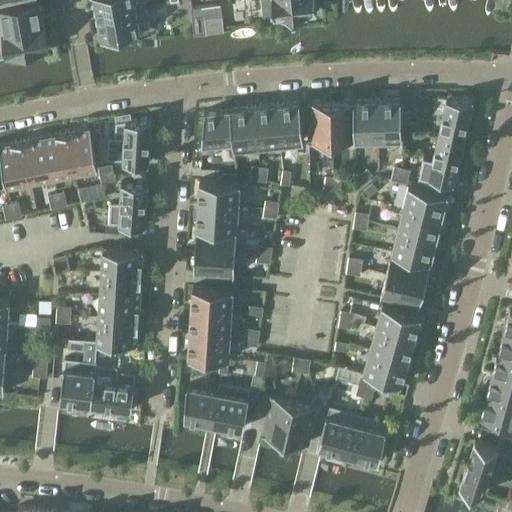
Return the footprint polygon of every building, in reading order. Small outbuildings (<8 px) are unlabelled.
[(39,0),(0,7),(0,30),(44,22),(39,0)] [(144,0),(94,0),(97,14),(146,6),(144,0)] [(316,0),(262,0),(264,15),(274,14),(274,15),(282,14),(282,16),(308,13),(308,11),(317,10),(316,0)] [(216,4),(204,6),(205,13),(216,12),(216,4)] [(101,37),(114,34),(114,36),(129,34),(128,32),(141,29),(150,27),(146,6),(97,14),(101,37)] [(204,6),(192,7),(193,15),(205,13),(204,6)] [(0,56),(25,52),(24,49),(48,44),(44,22),(0,30),(0,56)] [(474,96),(447,96),(438,135),(464,140),(474,96)] [(401,97),(378,98),(379,138),(402,137),(401,97)] [(355,98),(332,99),(333,139),(356,138),(355,98)] [(379,138),(378,98),(355,98),(356,138),(379,138)] [(309,140),(333,139),(332,99),(308,99),(309,140)] [(276,102),(281,142),(304,139),(300,100),(276,102)] [(276,102),(254,104),(258,144),(281,142),(276,102)] [(254,104),(231,107),(235,147),(258,144),(254,104)] [(203,142),(234,139),(231,107),(205,109),(203,142)] [(115,137),(125,138),(123,160),(149,161),(152,115),(116,121),(115,137)] [(402,121),(402,130),(416,129),(416,121),(402,121)] [(75,169),(98,164),(91,125),(67,130),(75,169)] [(67,130),(45,134),(53,173),(75,169),(67,130)] [(30,178),(53,173),(45,134),(23,139),(30,178)] [(454,181),(464,140),(438,135),(433,155),(424,153),(419,173),(454,181)] [(23,139),(0,143),(0,146),(7,182),(30,178),(23,139)] [(99,165),(100,173),(114,171),(112,163),(99,165)] [(250,178),(259,179),(261,165),(252,164),(250,178)] [(402,166),(394,164),(391,178),(399,180),(402,166)] [(269,166),(261,165),(259,179),(267,180),(269,166)] [(410,168),(402,166),(399,180),(407,182),(410,168)] [(362,182),(373,173),(367,167),(357,176),(362,182)] [(283,168),(281,182),(289,183),(291,170),(283,168)] [(114,171),(100,173),(102,181),(115,179),(114,171)] [(223,171),(223,180),(236,181),(237,172),(223,171)] [(324,188),(332,189),(334,175),(326,174),(324,188)] [(342,177),(334,175),(332,189),(340,190),(342,177)] [(200,179),(199,202),(239,205),(240,181),(200,179)] [(145,223),(148,181),(122,180),(121,201),(111,201),(110,221),(145,223)] [(373,181),(362,190),(367,197),(378,187),(373,181)] [(409,183),(403,206),(442,215),(448,192),(409,183)] [(90,199),(87,185),(79,187),(82,200),(90,199)] [(64,190),(56,192),(59,205),(67,204),(64,190)] [(56,192),(48,194),(51,207),(59,205),(56,192)] [(280,201),(266,198),(265,206),(265,207),(279,208),(280,201)] [(14,216),(22,214),(19,200),(11,202),(14,216)] [(11,202),(3,204),(6,218),(14,216),(11,202)] [(237,227),(239,205),(199,202),(197,225),(237,227)] [(398,228),(437,237),(442,215),(403,206),(398,228)] [(279,208),(265,207),(263,214),(277,216),(279,209),(279,208)] [(356,210),(355,218),(368,220),(369,212),(356,210)] [(355,218),(353,226),(367,228),(368,220),(355,218)] [(197,225),(196,248),(236,250),(237,227),(197,225)] [(398,228),(392,250),(431,260),(437,237),(398,228)] [(273,246),(259,244),(258,252),(272,254),(273,246)] [(144,249),(104,246),(102,270),(142,272),(144,249)] [(234,274),(236,250),(196,248),(194,271),(234,274)] [(386,272),(425,282),(431,260),(392,250),(386,272)] [(272,254),(258,252),(256,260),(270,262),(272,254)] [(69,261),(67,253),(53,256),(55,264),(69,261)] [(363,257),(349,255),(348,263),(362,266),(363,257)] [(70,269),(69,261),(55,264),(57,272),(70,269)] [(360,274),(362,266),(348,263),(346,272),(360,274)] [(102,270),(101,292),(141,295),(142,272),(102,270)] [(420,305),(425,282),(386,272),(381,295),(420,305)] [(193,285),(192,308),(232,311),(233,287),(193,285)] [(139,318),(141,295),(101,292),(99,315),(139,318)] [(0,297),(0,321),(8,322),(9,298),(0,297)] [(383,302),(376,325),(415,336),(421,314),(383,302)] [(71,313),(71,305),(57,304),(57,312),(71,313)] [(264,306),(250,304),(248,312),(262,314),(264,306)] [(230,334),(232,311),(192,308),(190,331),(230,334)] [(355,311),(341,309),(340,317),(354,319),(355,311)] [(57,312),(56,321),(70,321),(71,313),(57,312)] [(37,315),(36,323),(50,324),(51,316),(37,315)] [(98,339),(106,340),(138,341),(139,318),(99,315),(98,339)] [(352,327),(354,319),(340,317),(339,325),(352,327)] [(0,344),(7,345),(8,322),(0,321),(0,344)] [(50,324),(36,323),(36,332),(50,332),(50,324)] [(376,325),(370,347),(408,358),(415,336),(376,325)] [(250,327),(249,335),(259,337),(260,329),(250,327)] [(511,354),(511,331),(504,330),(499,350),(511,354)] [(229,357),(230,334),(190,331),(189,355),(229,357)] [(249,335),(248,343),(258,345),(259,337),(249,335)] [(55,345),(68,345),(69,337),(55,336),(55,345)] [(106,340),(98,339),(97,353),(105,354),(106,340)] [(349,350),(350,342),(336,339),(335,348),(349,350)] [(408,358),(370,347),(363,370),(402,381),(408,358)] [(511,354),(499,350),(493,371),(511,376),(511,354)] [(301,370),(303,356),(295,355),(293,369),(301,370)] [(91,402),(94,376),(96,360),(65,356),(60,398),(91,402)] [(311,358),(303,356),(301,370),(309,372),(311,358)] [(228,371),(229,357),(220,357),(220,371),(228,371)] [(34,359),(33,367),(47,368),(48,360),(34,359)] [(255,373),(263,374),(266,361),(258,359),(255,373)] [(47,376),(47,368),(33,367),(33,375),(47,376)] [(94,376),(91,402),(132,407),(135,381),(136,371),(116,369),(115,378),(94,376)] [(511,376),(493,371),(487,392),(511,399),(511,376)] [(219,390),(213,421),(243,427),(249,395),(251,386),(221,380),(219,390)] [(367,382),(360,380),(356,393),(364,396),(367,382)] [(364,396),(371,398),(375,384),(367,382),(364,396)] [(185,416),(213,421),(219,390),(187,383),(185,416)] [(286,437),(295,398),(271,392),(263,431),(286,437)] [(511,422),(511,399),(487,392),(481,414),(511,422)] [(295,398),(286,437),(309,442),(318,403),(295,398)] [(359,412),(329,404),(318,444),(348,452),(359,412)] [(359,412),(348,452),(378,460),(389,420),(359,412)] [(499,448),(475,440),(460,486),(484,493),(499,448)]
